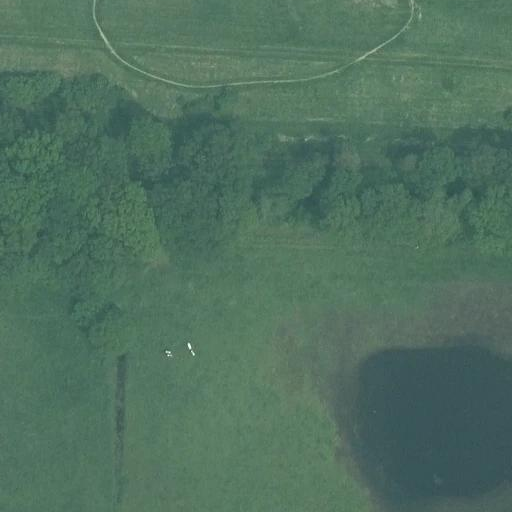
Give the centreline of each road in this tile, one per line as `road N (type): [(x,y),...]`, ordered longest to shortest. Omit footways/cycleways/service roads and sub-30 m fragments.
road 1 (track): [(0,36),(511,62)]
road 2 (track): [(511,169),(0,162)]
road 3 (track): [(511,127),(154,111)]
